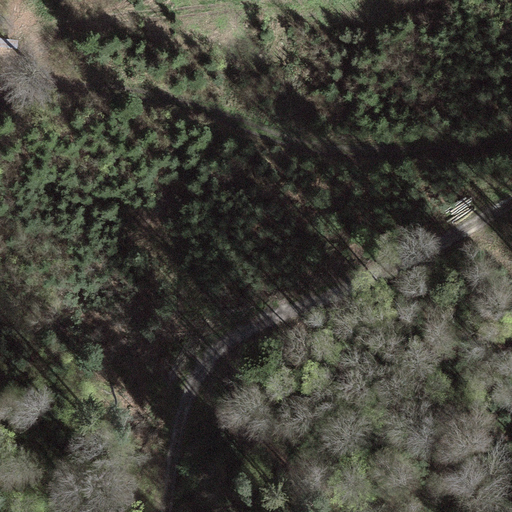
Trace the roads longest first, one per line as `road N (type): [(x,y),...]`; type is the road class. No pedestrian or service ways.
road 1 (track): [(511,146),(316,148),(143,90),(27,91),(0,107)]
road 2 (track): [(163,511),(187,390),(213,349),(279,313),(383,274),(511,202)]
